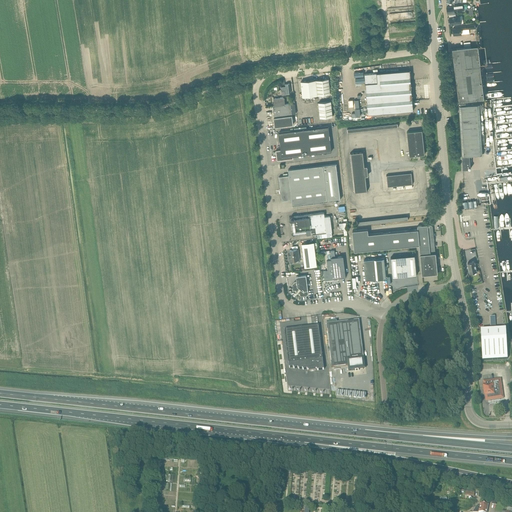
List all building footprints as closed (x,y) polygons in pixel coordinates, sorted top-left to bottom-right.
[(450,25),(455,24),(460,24),(459,16),(449,17),(450,25)] [(456,28),(453,28),(454,35),(461,34),(461,30),(476,28),(476,24),(455,26),(456,28)] [(382,34),(382,33),(382,32),(382,31),(381,29),(380,28),(379,27),(378,26),(376,26),(375,26),(373,26),(372,26),(370,27),(369,27),(368,28),(368,30),(367,31),(367,33),(367,34),(367,36),(368,37),(368,39),(369,39),(371,40),(372,41),(374,41),(375,41),(377,41),(379,40),(380,39),(381,38),(382,37),(382,35),(382,34)] [(453,49),(452,49),(459,101),(484,98),(478,46),(457,48),(457,49),(453,49)] [(365,74),(365,79),(365,83),(365,84),(368,115),(408,111),(413,111),(410,70),(377,73),(377,72),(376,72),(376,73),(365,74)] [(328,79),(314,80),(316,95),(330,94),(328,79)] [(316,95),(314,80),(301,82),(302,97),(316,95)] [(286,93),(291,93),(289,84),(284,84),(285,85),(280,85),(281,90),(285,90),(286,93)] [(275,127),(293,125),(291,108),(291,104),(285,104),(284,99),(283,97),(273,99),(274,106),(273,106),(274,118),(275,127)] [(320,118),(332,116),(331,101),(318,102),(320,118)] [(459,105),(459,106),(462,155),(462,156),(463,169),(469,169),(470,169),(471,169),(471,168),(471,167),(470,167),(470,166),(469,162),(470,162),(470,155),(482,155),(479,104),(459,105)] [(329,126),(314,128),(279,133),(281,150),(276,151),(277,160),(278,161),(293,159),(293,156),(332,152),(329,126)] [(407,132),(409,151),(409,156),(425,154),(422,130),(407,132)] [(355,192),(368,191),(364,152),(351,154),(355,192)] [(336,164),(323,165),(293,169),(288,170),(289,176),(279,177),(282,201),(292,200),(293,206),(340,200),(336,164)] [(411,173),(387,175),(388,188),(412,185),(411,173)] [(289,219),(289,220),(290,220),(290,221),(291,222),(292,222),(294,234),(299,234),(306,233),(306,230),(311,230),(311,235),(327,233),(332,232),(330,216),(325,217),(324,213),(297,216),(292,217),(291,217),(290,217),(290,218),(289,218),(289,219)] [(408,220),(408,216),(361,220),(361,225),(408,220)] [(339,223),(340,230),(343,229),(344,235),(347,235),(346,222),(339,223)] [(368,229),(352,231),(354,251),(419,245),(420,250),(435,249),(433,226),(431,225),(417,226),(418,229),(368,234),(368,229)] [(313,242),(301,243),(304,267),(316,266),(313,242)] [(298,249),(295,250),(290,250),(291,257),(289,257),(289,261),(290,261),(290,264),(294,264),(294,261),(299,260),(298,249)] [(435,251),(435,249),(420,250),(422,275),(435,273),(437,271),(435,255),(433,253),(435,251)] [(330,251),(331,257),(331,260),(327,261),(328,270),(323,271),(325,281),(334,280),(337,279),(337,278),(346,277),(343,256),(335,257),(334,251),(330,251)] [(415,255),(390,257),(392,278),(417,275),(415,255)] [(364,260),(365,275),(366,280),(386,278),(384,259),(364,260)] [(470,273),(477,272),(474,261),(467,263),(470,273)] [(306,275),(301,276),(296,277),(297,282),(294,282),(292,285),(293,289),(294,290),(296,290),(296,292),(298,293),(300,293),(300,295),(301,296),(307,296),(308,294),(308,290),(306,275)] [(359,367),(365,366),(363,352),(358,353),(354,321),(327,324),(332,367),(349,365),(349,371),(360,370),(359,369),(359,367)] [(324,370),(319,330),(319,325),(285,330),(289,368),(294,367),(294,368),(298,368),(298,369),(303,369),(303,370),(308,369),(308,370),(317,369),(317,370),(324,370)] [(507,334),(482,333),(481,363),(506,364),(507,334)] [(501,379),(488,380),(483,381),(483,383),(484,383),(484,386),(483,386),(485,396),(486,401),(503,398),(503,393),(501,379)] [(477,506),(473,511),(487,511),(488,505),(480,503),(480,507),(477,506)]
